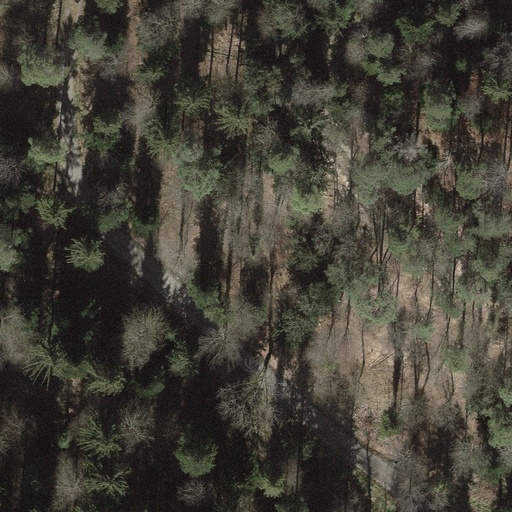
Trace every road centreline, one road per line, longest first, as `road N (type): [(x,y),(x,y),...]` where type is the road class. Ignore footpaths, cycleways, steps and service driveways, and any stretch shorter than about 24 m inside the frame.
road 1 (track): [(75,0),(64,123),(77,195),(291,400),(423,511)]
road 2 (track): [(511,296),(470,286),(431,263),(334,156),(335,40),(391,0)]
